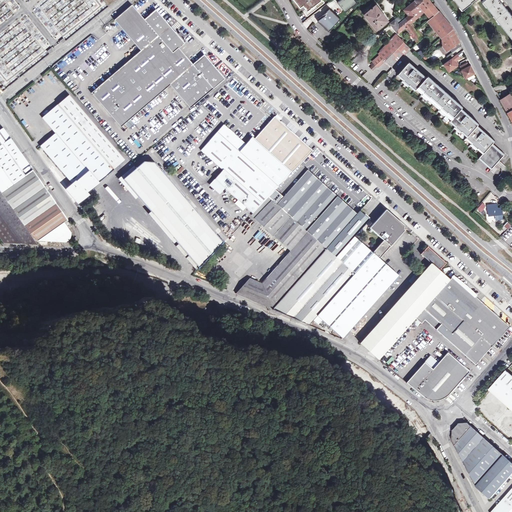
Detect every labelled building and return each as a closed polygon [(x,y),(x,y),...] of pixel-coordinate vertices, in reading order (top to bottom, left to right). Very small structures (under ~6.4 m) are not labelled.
[(325,2),(323,0),(295,0),(308,16),(325,2)] [(355,0),(338,0),(338,1),(343,9),(346,12),(358,2),(355,0)] [(398,33),(405,27),(417,43),(422,37),(421,36),(423,34),(419,29),(417,31),(413,27),(415,26),(412,22),(433,4),(429,0),(415,0),(404,10),(409,16),(402,21),(399,16),(395,19),(390,23),(398,33)] [(472,1),(472,0),(455,0),(463,9),(472,2),(472,1)] [(511,14),(500,0),(483,0),(511,37),(511,14)] [(377,29),(389,20),(384,13),(375,2),(362,12),(377,29)] [(126,35),(144,20),(131,5),(114,20),(116,22),(117,25),(126,35)] [(329,31),(341,18),(337,15),(330,8),(324,13),(325,15),(318,19),(318,20),(319,21),(329,31)] [(155,10),(144,20),(207,94),(224,79),(203,55),(192,65),(178,49),(184,44),(155,10)] [(443,38),(453,29),(437,10),(429,16),(431,19),(429,21),(443,38)] [(144,20),(126,35),(137,48),(140,51),(117,70),(94,90),(93,91),(92,92),(90,93),(120,128),(124,124),(130,119),(169,85),(189,109),(207,94),(144,20)] [(453,29),(443,38),(443,45),(457,36),(453,29)] [(396,35),(392,39),(399,46),(403,42),(396,35)] [(460,42),(457,36),(443,45),(440,48),(444,53),(460,42)] [(403,42),(399,46),(392,39),(381,51),(388,58),(389,57),(394,62),(409,48),(403,42)] [(417,53),(424,60),(428,56),(421,49),(417,53)] [(460,57),(458,54),(444,64),(450,71),(458,65),(455,62),(460,57)] [(378,56),(374,59),(375,59),(373,61),(377,65),(382,60),(379,57),(378,56)] [(402,79),(408,84),(409,83),(415,88),(416,87),(422,92),(421,93),(427,98),(428,97),(439,108),(438,109),(444,114),(445,113),(451,118),(449,119),(455,124),(454,126),(460,131),(461,130),(466,135),(465,137),(471,142),(470,143),(476,148),(477,147),(483,152),(479,156),(491,167),(505,152),(493,141),(495,139),(477,123),(479,122),(461,106),(463,105),(428,73),(427,75),(410,60),(398,73),(403,78),(402,79)] [(467,63),(460,66),(466,78),(475,73),(472,65),(469,66),(467,63)] [(511,95),(511,93),(501,99),(511,118),(511,95)] [(71,94),(42,117),(55,133),(40,145),(73,184),(67,188),(78,200),(125,160),(71,94)] [(257,108),(261,105),(257,98),(252,102),(257,108)] [(290,135),(291,133),(274,117),(270,122),(271,122),(273,122),(274,122),(275,122),(277,123),(290,135)] [(270,122),(255,139),(292,172),(312,151),(291,133),(290,135),(277,123),(275,122),(274,122),(273,122),(271,122),(270,122)] [(354,273),(336,257),(276,203),(283,196),(276,189),(278,187),(282,191),(287,185),(284,181),(292,172),(255,139),(252,143),(250,141),(246,145),(224,125),(200,152),(222,171),(218,176),(231,187),(227,192),(252,214),(269,197),(272,199),(253,219),(269,234),(273,229),(276,232),(273,236),(290,251),(261,283),(249,278),(242,286),(240,285),(237,287),(239,289),(235,294),(309,325),(313,320),(354,273)] [(35,240),(1,193),(25,176),(21,170),(29,164),(3,128),(0,130),(0,237),(4,244),(39,245),(35,240)] [(199,268),(223,243),(154,162),(143,161),(123,179),(153,215),(158,211),(178,233),(173,238),(199,268)] [(283,196),(276,203),(336,257),(354,237),(370,219),(360,210),(361,208),(312,164),(291,187),(285,194),(283,196)] [(1,193),(35,240),(62,241),(64,241),(65,241),(66,240),(67,240),(68,239),(69,238),(70,236),(70,235),(70,234),(70,232),(69,231),(64,223),(68,220),(33,171),(25,176),(1,193)] [(231,187),(218,176),(214,181),(227,192),(231,187)] [(283,196),(285,194),(282,191),(278,187),(276,189),(283,196)] [(476,208),(480,212),(486,206),(482,202),(476,208)] [(503,214),(502,207),(497,208),(497,204),(488,205),(489,215),(496,215),(503,214)] [(384,240),(373,253),(380,259),(391,247),(390,246),(394,241),(395,242),(405,231),(404,230),(404,227),(405,226),(386,210),(370,228),(384,240)] [(373,253),(354,237),(336,257),(354,273),(313,320),(318,324),(321,320),(343,339),(349,331),(398,276),(380,259),(373,253)] [(440,258),(427,247),(421,254),(431,263),(433,264),(440,258)] [(446,263),(440,258),(433,264),(431,263),(421,275),(361,343),(379,359),(415,318),(449,280),(439,270),(446,263)] [(446,338),(481,301),(452,276),(449,280),(415,318),(422,323),(425,320),(446,338)] [(510,326),(481,301),(446,338),(476,364),(510,326)] [(448,395),(470,371),(448,352),(433,369),(425,362),(407,382),(429,398),(431,399),(433,400),(436,400),(439,400),(441,399),(443,399),(445,398),(446,397),(448,395)] [(389,364),(395,358),(392,355),(386,360),(389,364)] [(511,374),(507,370),(490,390),(511,409),(511,374)] [(511,462),(480,433),(476,437),(468,430),(472,426),(469,424),(460,424),(454,430),(453,441),(476,487),(490,499),(511,474),(511,462)] [(472,427),(470,430),(476,436),(479,432),(476,430),(472,427)] [(511,511),(511,489),(491,511),(511,511)]
